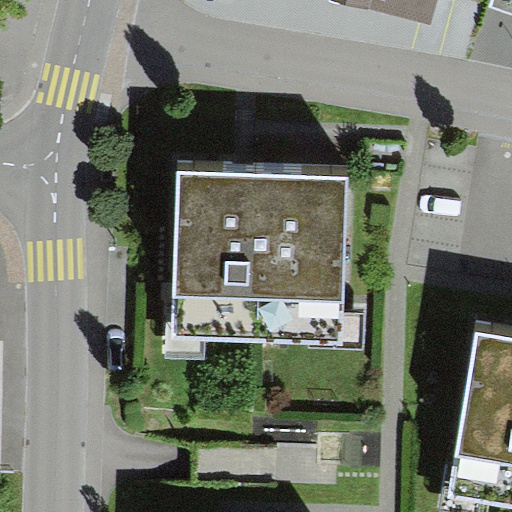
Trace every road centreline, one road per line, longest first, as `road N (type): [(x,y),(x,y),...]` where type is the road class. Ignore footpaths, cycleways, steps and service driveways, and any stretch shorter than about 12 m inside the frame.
road 1 (residential): [(511,105),(84,16)]
road 2 (residential): [(56,171),(49,511)]
road 3 (residential): [(84,16),(56,171)]
